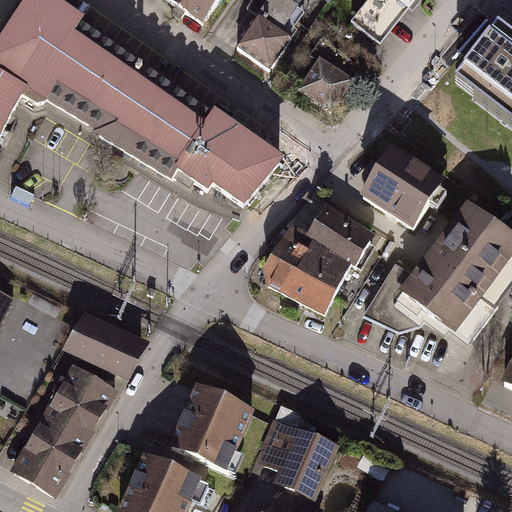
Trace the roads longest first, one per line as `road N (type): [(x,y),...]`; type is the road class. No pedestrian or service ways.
road 1 (residential): [(209,295),(511,434)]
road 2 (residential): [(106,0),(331,162)]
road 3 (residential): [(209,295),(177,329),(70,511)]
road 4 (residential): [(0,200),(209,295)]
road 5 (residential): [(476,0),(331,162)]
road 6 (residential): [(331,162),(209,295)]
